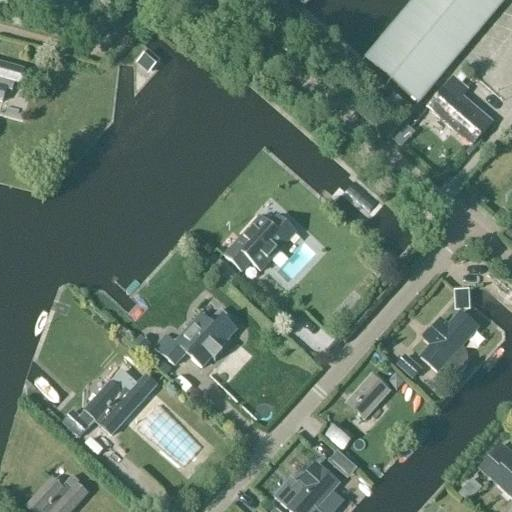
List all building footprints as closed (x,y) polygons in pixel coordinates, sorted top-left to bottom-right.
[(291,0),(303,10),(311,0),(291,0)] [(415,0),(406,11),(459,57),(470,43),(418,0),(415,0)] [(418,0),(470,43),(483,28),(449,0),(418,0)] [(449,0),(483,28),(496,13),(480,0),(449,0)] [(480,0),(496,13),(506,0),(480,0)] [(391,29),(444,75),(459,57),(406,11),(391,29)] [(378,45),(432,90),(444,74),(391,29),(378,45)] [(378,45),(364,61),(418,106),(432,90),(378,45)] [(24,73),(0,66),(0,103),(2,104),(5,92),(11,93),(13,84),(20,86),(24,73)] [(453,81),(452,82),(427,111),(471,148),(491,126),(460,99),(466,93),(464,90),(453,81)] [(285,227),(286,225),(279,218),(269,230),(260,221),(224,260),(241,275),(249,265),(259,274),(294,236),(285,227)] [(208,325),(201,318),(176,346),(166,337),(154,351),(174,368),(189,351),(195,356),(191,362),(201,371),(210,360),(214,364),(222,356),(218,352),(236,332),(226,324),(229,321),(220,312),(208,325)] [(461,350),(477,331),(459,315),(447,329),(440,322),(423,342),(430,349),(420,360),(438,376),(439,375),(443,377),(447,379),(452,379),(457,377),(461,375),(464,371),(466,367),(467,362),(466,358),(464,353),(461,350)] [(422,374),(407,360),(399,369),(414,383),(422,374)] [(110,438),(156,388),(146,379),(131,395),(124,389),(120,394),(111,385),(79,420),(72,415),(62,425),(79,440),(99,418),(105,424),(100,429),(110,438)] [(370,379),(346,406),(364,422),(388,395),(370,379)] [(511,457),(500,447),(478,472),(511,502),(511,457)] [(337,455),(329,464),(344,478),(352,468),(337,455)] [(315,511),(339,486),(316,466),(291,494),(286,489),(264,511),(281,511),(284,509),(287,511),(315,511)] [(26,511),(72,511),(87,496),(77,487),(78,485),(71,479),(62,490),(52,482),(26,511)] [(471,482),(459,496),(469,505),(481,490),(471,482)]
